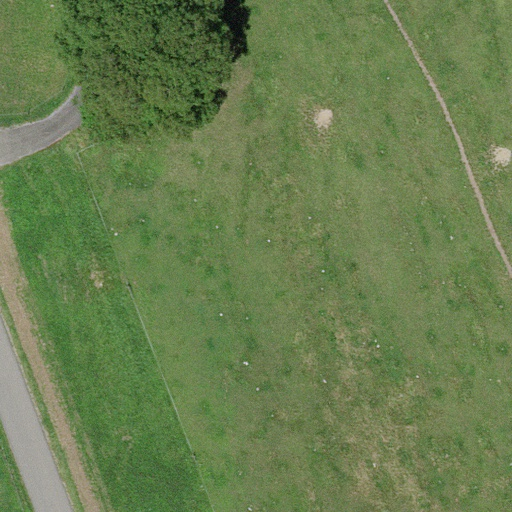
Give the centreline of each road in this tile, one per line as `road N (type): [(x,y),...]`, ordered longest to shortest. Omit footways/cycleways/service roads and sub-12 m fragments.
road 1 (track): [(102,0),(107,29),(85,102),(53,128),(0,150)]
road 2 (unclassified): [(0,370),(51,511)]
